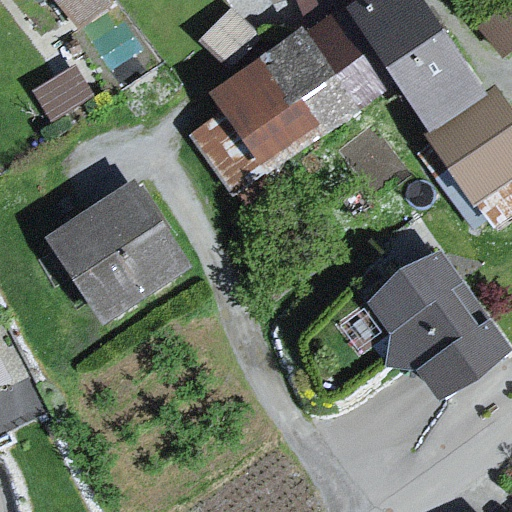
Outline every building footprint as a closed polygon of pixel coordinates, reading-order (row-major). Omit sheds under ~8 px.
[(102,0),(63,0),(83,25),(107,6),(102,0)] [(426,18),(414,0),(385,0),(365,13),(407,73),(404,75),(406,78),(434,122),(476,92),(460,69),(446,49),(455,43),(434,13),(426,18)] [(511,49),(511,2),(482,27),(505,55),(511,49)] [(362,107),(376,98),(406,78),(404,75),(365,13),(320,46),(362,107)] [(320,136),(362,107),(320,46),(277,75),(280,79),(231,114),(201,135),(240,190),(319,134),(320,136)] [(474,223),(487,214),(476,198),(511,172),(511,125),(494,100),(485,106),(442,135),(435,140),(437,144),(422,154),(474,223)] [(492,221),(511,206),(511,172),(476,198),(487,214),(492,221)] [(133,196),(64,242),(110,312),(179,265),(133,196)] [(486,326),(458,287),(459,287),(437,257),(376,301),(396,329),(390,365),(427,371),(446,399),(507,355),(486,325),(486,326)]
